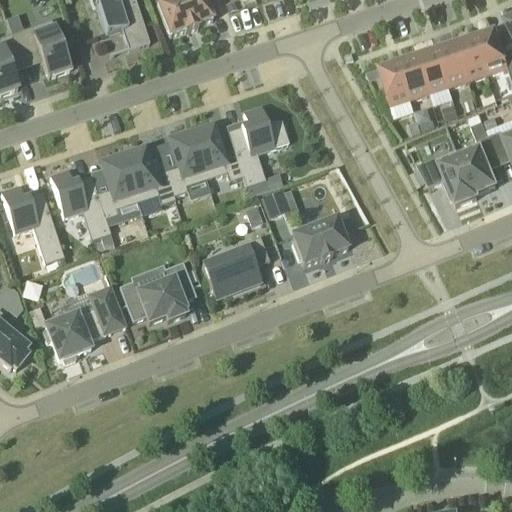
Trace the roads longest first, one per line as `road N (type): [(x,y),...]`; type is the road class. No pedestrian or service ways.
road 1 (secondary): [(86,511),(213,443),(511,308)]
road 2 (residential): [(14,419),(419,260)]
road 3 (residential): [(300,42),(0,140)]
road 4 (residential): [(419,260),(300,42)]
road 5 (residential): [(511,490),(449,486),(376,511)]
road 6 (residential): [(423,0),(300,42)]
